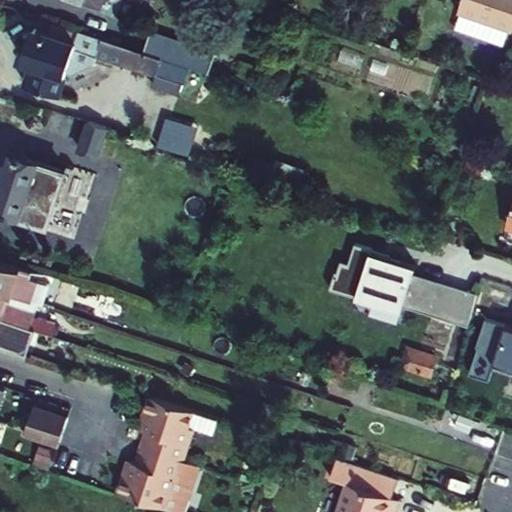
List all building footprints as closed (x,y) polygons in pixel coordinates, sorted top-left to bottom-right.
[(511,29),(511,0),(463,0),(460,11),(511,29)] [(54,24),(50,33),(76,42),(79,32),(54,24)] [(97,55),(157,75),(163,57),(154,54),(80,30),(79,32),(76,42),(50,33),(35,28),(27,50),(36,53),(32,63),(25,84),(59,95),(67,73),(72,75),(95,64),(97,55)] [(156,45),(154,54),(163,57),(164,57),(167,48),(156,45)] [(195,58),(189,56),(167,48),(164,57),(188,65),(192,67),(195,58)] [(192,67),(207,71),(212,56),(192,49),(189,56),(195,58),(192,67)] [(24,61),(32,63),(36,53),(27,50),(24,61)] [(163,57),(157,75),(182,83),(188,65),(164,57),(163,57)] [(166,116),(156,147),(191,158),(201,128),(166,116)] [(89,121),(80,149),(99,156),(108,127),(89,121)] [(25,151),(20,150),(15,153),(10,152),(0,182),(0,207),(49,224),(66,170),(27,157),(25,151)] [(271,167),(252,160),(247,172),(267,179),(271,167)] [(483,165),(470,161),(466,173),(479,177),(483,165)] [(358,297),(360,291),(423,311),(431,284),(413,279),(415,273),(417,267),(372,253),(373,250),(355,244),(349,264),(340,261),(337,271),(335,271),(330,288),(358,297)] [(31,269),(0,258),(0,288),(11,292),(32,299),(38,280),(28,277),(31,269)] [(458,322),(468,290),(415,273),(413,279),(431,284),(423,311),(458,322)] [(38,280),(32,299),(45,303),(51,284),(38,280)] [(0,288),(0,315),(50,333),(52,333),(56,324),(35,317),(36,312),(8,303),(11,292),(0,288)] [(477,293),(468,290),(458,322),(469,325),(477,293)] [(0,343),(21,351),(24,342),(30,344),(32,339),(46,344),(50,333),(0,315),(0,343)] [(511,325),(507,324),(494,362),(511,368),(511,325)] [(431,356),(411,349),(405,366),(425,372),(431,356)] [(511,368),(494,362),(492,367),(511,373),(511,368)] [(219,419),(151,397),(141,429),(153,433),(147,449),(183,460),(194,428),(214,435),(219,419)] [(63,432),(68,418),(35,407),(30,421),(63,432)] [(454,428),(471,433),(475,419),(459,414),(454,428)] [(58,446),(63,432),(30,421),(25,434),(58,446)] [(340,455),(352,459),(356,447),(344,443),(340,455)] [(47,469),(53,452),(41,448),(35,465),(47,469)] [(130,461),(119,493),(178,511),(183,511),(193,482),(178,477),(183,460),(147,449),(142,465),(130,461)] [(347,482),(337,511),(395,511),(399,499),(392,497),(398,478),(338,458),(332,477),(347,482)] [(193,482),(198,465),(183,460),(178,477),(193,482)]
